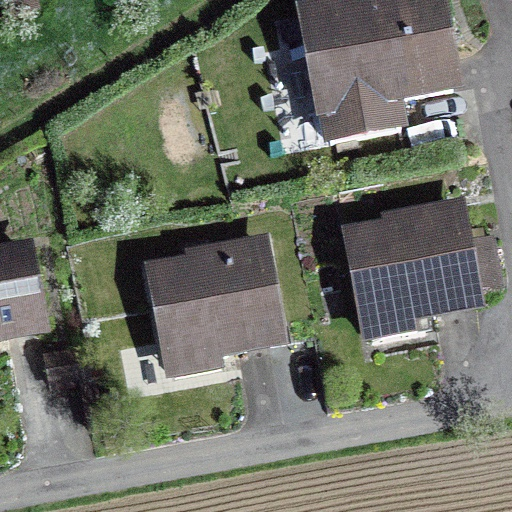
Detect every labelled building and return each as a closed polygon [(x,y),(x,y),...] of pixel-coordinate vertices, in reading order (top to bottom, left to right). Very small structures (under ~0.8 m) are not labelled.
[(42,10),(40,0),(0,0),(0,6),(2,17),(42,10)] [(303,0),(294,2),(297,19),(279,22),(283,44),(301,40),(316,118),(319,117),(324,144),(409,128),(404,101),(465,90),(447,0),(303,0)] [(201,110),(220,107),(216,88),(197,92),(201,110)] [(297,208),(334,202),(333,195),(296,201),(297,208)] [(382,218),(340,226),(361,343),(423,332),(421,321),(486,309),(482,291),(504,288),(494,236),(485,237),(483,228),(471,231),(465,196),(380,211),(382,218)] [(185,255),(144,263),(166,380),(226,370),(224,358),(289,346),(269,233),(184,248),(185,255)] [(0,343),(51,335),(33,238),(0,243),(0,343)] [(44,353),(48,393),(81,390),(85,434),(102,433),(93,348),(44,353)]
